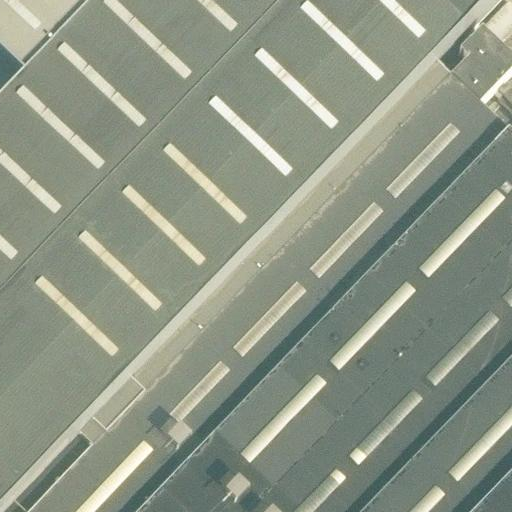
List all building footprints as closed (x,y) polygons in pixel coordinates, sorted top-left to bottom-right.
[(0,0),(0,115),(110,0),(0,0)] [(300,0),(0,313),(0,389),(70,456),(438,74),(508,0),(300,0)] [(110,0),(0,115),(0,313),(300,0),(110,0)] [(511,35),(511,8),(508,5),(483,31),(500,47),(511,35)] [(438,75),(438,74),(70,456),(16,511),(152,511),(175,489),(199,511),(404,511),(511,400),(511,145),(478,113),(511,77),(511,67),(480,37),(468,50),(467,50),(458,59),(466,67),(449,85),(438,75)] [(511,511),(511,400),(404,511),(511,511)]
